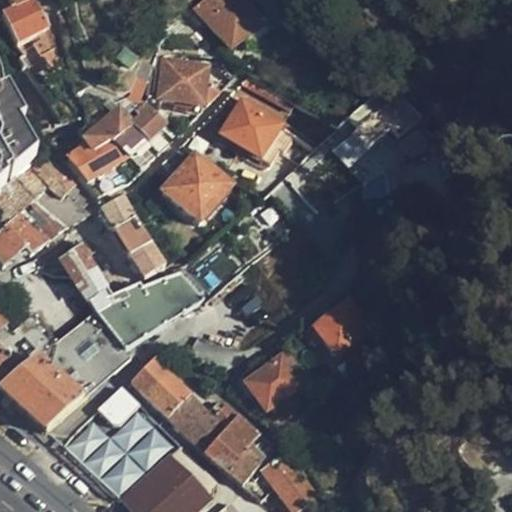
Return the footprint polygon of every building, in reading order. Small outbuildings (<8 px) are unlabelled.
[(13,15),(0,23),(0,24),(7,35),(19,53),(49,33),(45,25),(40,17),(37,12),(32,2),(30,0),(15,0),(8,7),(13,15)] [(265,23),(245,0),(231,0),(226,4),(223,0),(208,0),(196,10),(233,51),(265,23)] [(49,74),(61,69),(60,62),(59,54),(46,60),(49,74)] [(210,105),(221,94),(206,90),(208,70),(167,62),(168,56),(161,54),(155,68),(166,71),(164,83),(161,97),(150,96),(146,108),(157,120),(161,105),(203,108),(204,104),(210,105)] [(148,95),(150,96),(161,97),(164,83),(154,81),(148,95)] [(0,197),(26,172),(32,166),(16,138),(23,134),(5,103),(0,106),(0,91),(0,90),(0,197)] [(420,120),(410,110),(414,105),(401,93),(353,138),(368,153),(392,132),(400,140),(420,120)] [(263,165),(283,130),(244,107),(222,142),(263,165)] [(132,132),(148,147),(166,129),(163,125),(157,120),(146,108),(143,110),(138,115),(143,121),(136,128),(132,132)] [(85,146),(88,149),(95,158),(115,149),(132,132),(136,128),(122,113),(85,146)] [(115,149),(140,176),(145,174),(155,163),(143,151),(148,147),(132,132),(115,149)] [(107,175),(120,188),(140,176),(115,149),(95,158),(88,149),(68,167),(87,190),(107,175)] [(73,192),(42,157),(32,166),(26,172),(45,192),(57,205),(73,192)] [(231,194),(205,171),(194,161),(162,199),(199,231),(231,194)] [(26,172),(0,197),(0,226),(5,231),(36,201),(45,192),(26,172)] [(45,192),(36,201),(66,234),(92,218),(89,207),(79,197),(73,192),(57,205),(45,192)] [(102,213),(109,224),(116,237),(137,224),(123,200),(102,213)] [(36,201),(5,231),(24,255),(28,259),(66,234),(36,201)] [(137,224),(116,237),(131,261),(152,249),(137,224)] [(5,231),(0,236),(0,269),(2,273),(24,255),(5,231)] [(277,243),(246,269),(250,272),(216,297),(252,345),(285,320),(270,299),(299,274),(277,243)] [(152,249),(131,261),(144,285),(166,273),(152,249)] [(107,292),(83,252),(61,267),(88,305),(107,292)] [(107,292),(88,305),(96,317),(124,355),(202,304),(200,302),(180,279),(144,294),(140,288),(112,300),(107,292)] [(370,333),(348,306),(314,334),(311,347),(321,360),(330,353),(336,361),(370,333)] [(55,346),(37,362),(81,404),(129,363),(124,355),(96,317),(55,346)] [(0,393),(0,394),(14,381),(37,362),(55,346),(33,319),(10,340),(0,327),(0,393)] [(309,384),(287,357),(243,387),(265,417),(309,384)] [(14,381),(0,394),(21,414),(46,437),(81,404),(37,362),(14,381)] [(131,384),(169,422),(189,398),(155,364),(131,384)] [(109,399),(97,412),(112,427),(120,429),(141,408),(123,390),(109,399)] [(189,398),(169,422),(205,458),(224,434),(207,418),(189,398)] [(217,407),(207,418),(224,434),(237,418),(223,406),(220,410),(217,407)] [(111,440),(91,421),(66,448),(120,500),(172,445),(137,412),(111,440)] [(205,458),(234,482),(243,490),(254,473),(260,465),(245,451),(258,435),(237,418),(224,434),(205,458)] [(123,504),(129,511),(202,511),(212,502),(205,494),(216,483),(182,448),(123,504)] [(300,511),(311,503),(313,493),(282,456),(272,463),(275,467),(261,476),(289,511),(300,511)] [(243,490),(246,492),(260,504),(270,494),(254,473),(243,490)]
